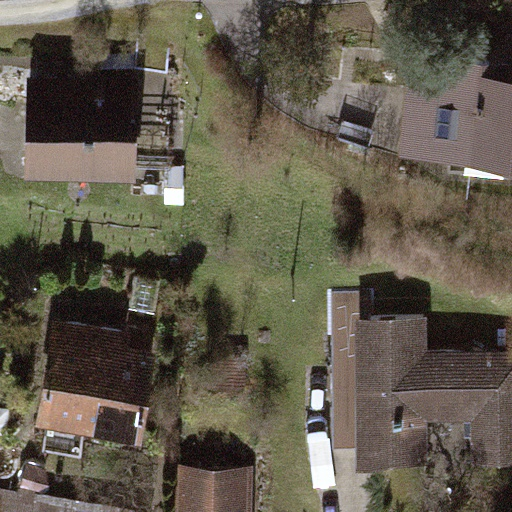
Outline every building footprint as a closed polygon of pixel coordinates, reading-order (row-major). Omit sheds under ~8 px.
[(511,159),(511,76),(500,76),(501,58),(417,51),(410,152),(511,159)] [(143,81),(26,80),(25,178),(143,178),(143,81)] [(164,333),(57,319),(43,419),(150,433),(164,333)] [(433,319),(360,321),(364,465),(431,463),(430,418),(475,417),(476,462),(511,461),(511,352),(434,354),(433,319)] [(261,511),(262,466),(181,464),(180,511),(261,511)]
